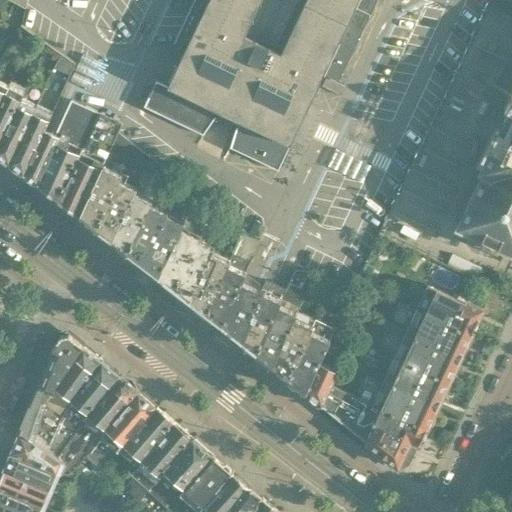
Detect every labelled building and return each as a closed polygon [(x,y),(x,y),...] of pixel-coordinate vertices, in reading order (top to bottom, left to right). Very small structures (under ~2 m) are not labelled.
[(156,80),(144,106),(203,134),(215,115),(237,125),(230,147),(278,169),(290,145),(315,90),(323,75),(338,82),(376,0),(193,0),(173,45),(180,48),(184,39),(189,41),(185,50),(168,86),(156,80)] [(511,0),(488,0),(487,4),(511,15),(511,0)] [(345,87),(326,78),(321,86),(341,95),(345,87)] [(0,106),(11,85),(0,79),(0,106)] [(0,146),(21,105),(24,98),(27,92),(11,85),(0,106),(0,146)] [(0,156),(10,164),(35,112),(39,104),(24,98),(21,105),(0,146),(0,156)] [(80,216),(103,166),(118,133),(117,132),(121,123),(71,100),(55,135),(58,137),(38,184),(80,216)] [(511,102),(507,113),(504,111),(497,124),(501,126),(479,171),(482,172),(456,227),(511,253),(511,102)] [(26,175),(45,131),(54,111),(39,104),(35,112),(10,164),(26,175)] [(38,184),(58,137),(55,135),(50,133),(45,131),(26,175),(30,178),(38,184)] [(96,229),(119,181),(125,168),(116,163),(118,158),(144,170),(150,159),(134,147),(118,133),(103,166),(80,216),(96,229)] [(111,240),(134,192),(135,188),(125,183),(119,181),(96,229),(111,240)] [(127,252),(151,200),(134,192),(111,240),(127,252)] [(142,264),(168,208),(151,200),(127,252),(142,264)] [(158,276),(180,230),(183,224),(173,218),(177,209),(169,206),(168,208),(142,264),(158,276)] [(173,288),(195,240),(196,238),(187,233),(192,221),(185,218),(183,224),(180,230),(158,276),(173,288)] [(188,300),(210,253),(212,249),(201,243),(206,234),(200,231),(196,238),(195,240),(173,288),(188,300)] [(204,312),(227,263),(228,261),(210,253),(188,300),(204,312)] [(452,253),(446,267),(475,280),(481,267),(452,253)] [(221,325),(241,283),(246,272),(227,263),(204,312),(221,325)] [(271,365),(294,317),(313,275),(307,272),(300,288),(289,283),(280,301),(278,305),(256,353),(271,365)] [(235,337),(257,291),(251,288),(241,283),(221,325),(224,328),(235,337)] [(351,293),(331,283),(329,289),(348,299),(351,293)] [(483,310),(436,288),(427,284),(416,308),(471,334),(483,310)] [(256,353),(278,305),(280,301),(257,291),(235,337),(256,353)] [(471,334),(416,308),(404,332),(460,358),(464,349),(465,349),(470,347),(473,340),(471,334)] [(287,378),(309,330),(311,326),(294,317),(271,365),(287,378)] [(304,392),(324,350),(335,328),(326,324),(320,336),(309,330),(287,378),(304,392)] [(460,358),(404,332),(393,356),(449,381),(460,358)] [(51,389),(53,386),(82,345),(68,333),(59,335),(41,380),(51,389)] [(486,341),(481,351),(489,355),(494,345),(486,341)] [(69,400),(101,360),(82,345),(53,386),(69,400)] [(333,383),(338,372),(344,360),(324,350),(304,392),(322,407),(333,383)] [(449,381),(393,356),(382,378),(438,404),(449,381)] [(86,415),(120,376),(101,360),(69,400),(86,415)] [(101,436),(138,392),(139,391),(120,376),(86,415),(83,420),(101,436)] [(438,404),(382,378),(371,402),(427,427),(433,426),(436,419),(435,414),(434,413),(438,404)] [(29,436),(41,399),(43,400),(51,389),(41,380),(20,430),(29,436)] [(427,427),(371,402),(333,383),(322,407),(367,444),(397,467),(407,463),(416,443),(419,445),(427,427)] [(118,451),(123,446),(156,408),(138,392),(101,436),(118,451)] [(141,462),(175,422),(157,407),(156,408),(123,446),(141,462)] [(164,473),(194,439),(175,422),(141,462),(130,475),(137,481),(135,484),(145,493),(147,491),(160,478),(164,473)] [(61,460),(56,456),(35,440),(29,436),(20,430),(11,451),(57,470),(74,478),(78,471),(75,470),(61,460)] [(167,508),(184,489),(214,456),(194,439),(164,473),(160,478),(147,491),(167,508)] [(53,480),(57,470),(11,451),(4,468),(50,487),(58,491),(61,483),(53,480)] [(203,506),(232,473),(214,456),(184,489),(203,506)] [(50,487),(4,468),(0,477),(0,487),(42,506),(47,495),(50,487)] [(210,511),(229,511),(249,487),(232,473),(203,506),(210,511)] [(39,511),(42,506),(0,487),(0,507),(11,511),(39,511)] [(253,511),(260,496),(249,487),(229,511),(253,511)] [(511,511),(511,491),(503,510),(500,511),(511,511)] [(278,511),(279,510),(260,496),(253,511),(278,511)]
